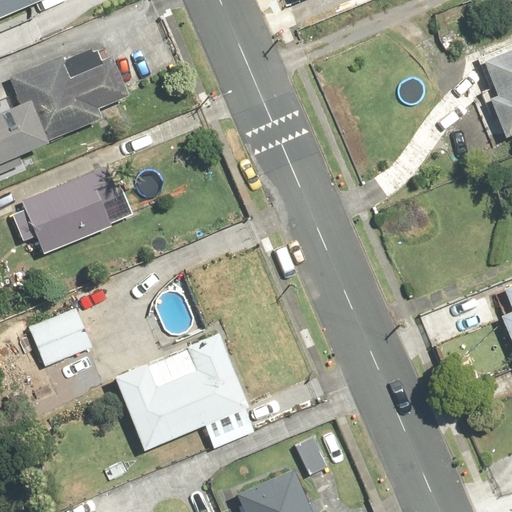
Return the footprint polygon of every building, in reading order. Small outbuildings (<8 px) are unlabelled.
[(0,0),(0,15),(39,0),(0,0)] [(511,43),(474,58),(504,133),(511,130),(511,43)] [(0,98),(0,174),(39,159),(32,142),(108,112),(104,102),(135,90),(118,48),(76,65),(70,49),(7,73),(15,92),(0,98)] [(107,163),(25,195),(46,247),(127,215),(107,163)] [(511,276),(497,282),(511,319),(511,276)] [(84,309),(34,328),(48,363),(97,344),(84,309)] [(223,323),(118,365),(149,444),(208,421),(218,444),(264,426),(223,323)] [(234,487),(243,511),(320,511),(299,461),(234,487)]
